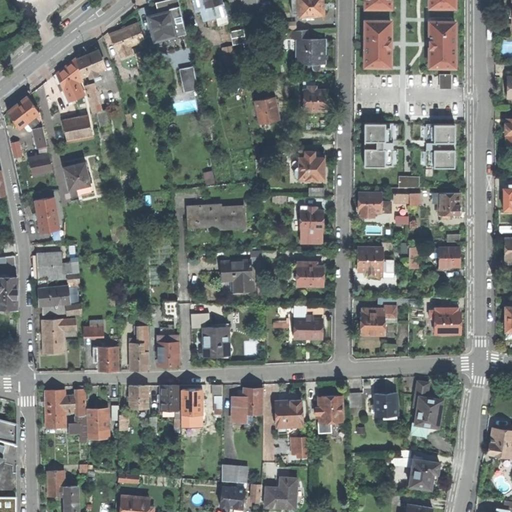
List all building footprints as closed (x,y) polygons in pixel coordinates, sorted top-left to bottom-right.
[(154,42),(176,36),(172,19),(182,16),(177,0),(168,0),(155,3),(158,14),(153,15),(148,17),(154,42)] [(203,20),(227,14),(224,3),(221,4),(220,0),(192,0),(196,10),(200,9),(203,20)] [(299,17),(324,15),(323,3),(322,0),(291,0),(292,15),(299,14),(299,17)] [(365,0),(366,8),(391,8),(390,0),(365,0)] [(390,45),(391,21),(365,21),(365,66),(390,66),(390,45)] [(429,67),(455,68),(455,22),(429,22),(429,43),(429,67)] [(116,52),(119,51),(122,58),(132,54),(129,47),(144,41),(138,23),(120,30),(109,35),(116,52)] [(243,29),(230,31),(233,45),(246,42),(243,29)] [(291,40),(301,39),(308,39),(309,30),(291,31),(291,40)] [(308,39),(301,39),(300,49),(296,49),(296,63),(312,63),(312,66),(312,67),(313,69),(316,70),(319,70),(320,67),(321,60),(325,60),(325,59),(328,59),(328,55),(325,55),(325,48),(325,39),(308,39)] [(237,64),(233,47),(223,49),(228,74),(230,74),(229,66),(237,64)] [(190,49),(173,51),(174,65),(191,63),(190,49)] [(89,78),(98,75),(96,72),(104,68),(97,51),(90,54),(76,59),(82,77),(87,75),(89,78)] [(145,51),(137,53),(140,68),(137,69),(139,76),(152,73),(150,64),(149,65),(145,51)] [(64,123),(67,140),(93,135),(85,96),(79,83),(83,81),(82,77),(76,59),(76,58),(63,68),(56,74),(69,102),(77,99),(81,119),(64,123)] [(238,72),(237,64),(229,66),(230,74),(238,72)] [(182,66),(185,90),(199,89),(197,65),(182,66)] [(454,87),(454,73),(441,73),(442,87),(454,87)] [(93,113),(99,111),(91,84),(85,86),(93,113)] [(308,90),(304,90),(304,111),(327,111),(327,102),(327,90),(316,90),(316,87),(308,86),(308,90)] [(38,147),(47,145),(40,113),(28,96),(23,100),(8,112),(20,129),(28,122),(32,129),(33,128),(38,147)] [(272,121),(280,120),(278,111),(281,111),(278,96),(254,101),(259,124),(272,121)] [(107,109),(99,111),(102,127),(110,125),(107,109)] [(393,123),(364,123),(364,166),(393,166),(393,144),(393,123)] [(454,124),(426,124),(426,126),(426,139),(426,145),(426,151),(426,165),(426,167),(455,167),(454,124)] [(13,149),(20,147),(17,141),(11,144),(13,149)] [(314,155),(314,151),(299,151),(298,167),(297,167),(295,170),(295,175),(297,178),(298,178),(298,180),(323,180),(324,167),(324,156),(314,155)] [(33,175),(53,170),(49,154),(45,155),(45,154),(39,155),(39,156),(30,159),(33,175)] [(92,184),(90,184),(86,163),(65,167),(67,176),(69,189),(77,188),(78,196),(94,193),(92,184)] [(400,175),(401,187),(421,186),(421,174),(400,175)] [(460,192),(434,192),(434,202),(439,202),(439,214),(441,214),(441,217),(445,217),(445,214),(460,214),(460,205),(460,192)] [(374,212),(390,212),(390,202),(381,202),(381,193),(358,193),(358,205),(358,212),(361,212),(361,216),(374,216),(374,212)] [(393,193),(393,202),(409,202),(410,194),(410,193),(393,193)] [(419,194),(410,194),(409,202),(409,205),(419,205),(419,194)] [(287,195),(272,195),(272,204),(287,204),(287,195)] [(40,232),(60,228),(54,196),(35,200),(37,213),(38,219),(40,232)] [(230,228),(245,227),(244,206),(215,207),(215,205),(188,206),(188,218),(196,217),(196,225),(216,224),(216,227),(216,229),(230,228)] [(315,210),(316,207),(308,207),(308,206),(300,206),(300,230),(323,231),(323,219),(323,210),(315,210)] [(216,224),(196,225),(196,217),(188,218),(189,228),(216,227),(216,224)] [(368,275),(393,275),(393,260),(382,260),(383,247),(358,247),(358,264),(358,271),(367,271),(368,275)] [(460,257),(460,248),(432,248),(428,251),(428,255),(431,258),(438,258),(438,270),(449,270),(449,267),(460,267),(460,257)] [(261,262),(261,251),(251,251),(251,260),(251,262),(261,262)] [(40,305),(71,302),(69,286),(80,285),(79,270),(71,270),(71,263),(67,264),(67,278),(68,286),(52,287),(52,279),(63,278),(63,263),(62,253),(61,252),(37,253),(38,281),(39,288),(40,305)] [(0,308),(17,308),(17,294),(17,276),(0,276),(0,264),(5,264),(6,265),(15,264),(15,256),(0,257),(0,308)] [(251,262),(251,260),(221,262),(222,279),(223,294),(235,293),(235,291),(235,279),(238,278),(238,291),(244,291),(253,290),(251,262)] [(314,262),(298,262),(297,285),(323,286),(323,275),(323,266),(314,266),(314,262)] [(397,306),(394,306),(395,298),(381,297),(381,308),(369,308),(369,312),(361,312),(361,323),(361,334),(384,334),(385,321),(397,321),(397,306)] [(67,312),(82,311),(82,303),(56,306),(42,307),(43,314),(67,312)] [(164,317),(179,316),(178,304),(164,305),(164,317)] [(323,306),(307,306),(306,318),(295,318),(295,337),(306,338),(322,338),(323,306)] [(511,306),(505,306),(505,320),(504,320),(502,321),(502,324),(502,326),(504,328),(505,328),(505,337),(511,337),(511,306)] [(435,333),(460,333),(460,320),(460,312),(457,312),(457,308),(434,308),(434,310),(429,310),(429,318),(434,318),(435,333)] [(191,328),(204,328),(204,327),(206,327),(206,321),(210,321),(209,313),(191,313),(191,328)] [(131,370),(149,370),(148,325),(149,325),(149,316),(140,316),(140,325),(135,325),(135,335),(140,335),(140,338),(131,338),(131,363),(131,370)] [(63,330),(76,330),(76,318),(43,320),(43,335),(44,352),(64,351),(63,330)] [(216,356),(229,355),(228,324),(215,324),(215,327),(206,327),(204,327),(204,328),(205,356),(216,356)] [(84,335),(104,334),(104,326),(84,328),(84,335)] [(164,364),(179,364),(179,335),(159,335),(159,364),(164,364)] [(100,370),(119,370),(118,346),(94,347),(95,362),(99,362),(100,366),(100,370)] [(427,439),(430,434),(441,431),(441,428),(438,427),(440,416),(442,399),(426,397),(429,382),(418,381),(414,406),(417,406),(415,423),(413,423),(411,433),(425,435),(425,439),(427,439)] [(175,424),(180,424),(180,420),(181,419),(181,409),(180,409),(180,384),(161,385),(161,389),(161,410),(176,410),(176,415),(176,418),(175,424)] [(215,396),(223,396),(223,384),(213,384),(214,396),(215,396)] [(87,439),(87,429),(86,408),(86,385),(78,385),(79,420),(78,420),(78,424),(69,424),(69,431),(80,431),(81,439),(87,439)] [(131,408),(149,408),(149,385),(130,385),(131,390),(131,408)] [(233,420),(247,420),(248,412),(263,412),(263,388),(250,388),(244,388),(244,396),(234,396),(233,420)] [(47,427),(66,427),(66,411),(74,410),(73,395),(66,395),(66,389),(46,390),(47,410),(47,427)] [(203,413),(203,389),(194,389),(182,389),(183,413),(203,413)] [(348,407),(361,407),(360,392),(348,393),(348,407)] [(376,416),(398,415),(397,392),(380,393),(374,393),(376,416)] [(343,420),(342,395),(331,396),(319,396),(319,407),(316,407),(317,418),(320,418),(320,428),(329,428),(329,421),(343,420)] [(287,426),(303,425),(301,399),(288,400),(276,400),(277,426),(278,426),(278,433),(287,432),(287,426)] [(0,433),(8,436),(15,410),(0,406),(0,511),(16,511),(16,498),(0,497),(0,466),(1,466),(2,462),(2,461),(5,447),(0,446),(0,433)] [(107,429),(107,408),(98,408),(86,408),(87,429),(107,429)] [(511,430),(493,427),(491,437),(490,442),(488,453),(511,456),(511,430)] [(306,436),(292,437),(293,454),(298,454),(298,457),(307,456),(306,436)] [(409,485),(431,489),(433,477),(433,473),(438,473),(440,462),(414,458),(409,485)] [(223,481),(240,482),(242,466),(223,464),(223,481)] [(248,466),(242,466),(240,482),(247,482),(248,466)] [(56,495),(66,495),(65,486),(65,470),(49,470),(49,496),(56,495)] [(119,480),(139,481),(140,474),(120,472),(119,480)] [(297,486),(298,478),(281,477),(280,489),(278,489),(277,489),(277,487),(267,486),(265,506),(296,507),(297,498),(296,498),(297,486)] [(256,506),(260,506),(262,484),(254,483),(253,501),(256,501),(256,506)] [(79,511),(79,485),(65,486),(66,495),(66,511),(79,511)] [(242,511),(245,489),(223,486),(221,506),(230,507),(229,511),(242,511)] [(154,511),(155,506),(149,506),(150,497),(123,494),(121,511),(154,511)]
